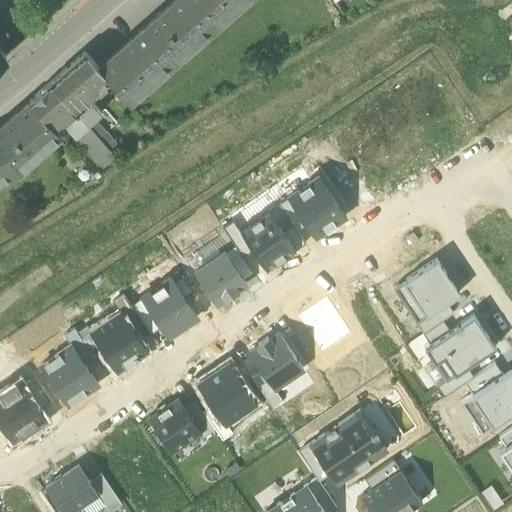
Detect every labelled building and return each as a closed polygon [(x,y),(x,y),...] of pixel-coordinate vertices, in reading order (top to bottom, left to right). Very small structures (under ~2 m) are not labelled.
[(175,62),(213,29),(187,0),(172,0),(143,26),(175,62)] [(245,0),(187,0),(213,29),(245,0)] [(129,103),(175,62),(143,26),(97,66),(109,80),(129,103)] [(104,84),(109,80),(97,66),(84,51),(50,81),(88,124),(94,119),(101,113),(93,104),(87,102),(88,98),(93,94),(95,97),(107,87),(104,84)] [(75,136),(75,135),(88,124),(50,81),(29,99),(56,131),(60,128),(57,124),(60,121),(66,121),(68,127),(75,136)] [(61,137),(56,131),(29,99),(17,110),(49,147),(61,137)] [(32,162),(49,147),(17,110),(0,125),(0,151),(13,172),(14,173),(29,160),(32,162)] [(105,132),(94,119),(88,124),(99,137),(105,132)] [(99,137),(88,124),(75,135),(97,160),(110,150),(99,137)] [(110,150),(116,145),(105,132),(99,137),(110,150)] [(0,178),(13,172),(0,151),(0,178)] [(289,196),(307,222),(316,236),(346,215),(319,176),(289,196)] [(307,222),(289,196),(279,203),(293,223),(297,229),(307,222)] [(286,256),(296,249),(282,229),(269,210),(240,229),(239,230),(253,249),(266,269),(276,263),(275,261),(285,254),(286,256)] [(243,256),(253,249),(239,230),(240,229),(233,219),(223,226),(243,256)] [(293,223),(282,229),(296,249),(306,243),(297,229),(293,223)] [(196,272),(217,303),(246,283),(225,252),(196,272)] [(275,261),(276,263),(286,256),(285,254),(275,261)] [(437,257),(393,287),(416,322),(447,301),(461,292),(437,257)] [(182,273),(173,280),(184,296),(194,290),(182,273)] [(171,276),(142,296),(162,325),(169,335),(197,316),(184,296),(173,280),(171,276)] [(134,330),(144,323),(131,303),(124,293),(114,300),(121,310),(134,330)] [(142,296),(131,303),(144,323),(151,333),(162,325),(142,296)] [(327,296),(298,316),(307,329),(322,352),(352,332),(327,296)] [(454,311),(447,301),(416,322),(423,332),(443,319),(454,311)] [(121,310),(91,330),(101,345),(118,370),(148,350),(134,330),(121,310)] [(450,329),(432,341),(455,374),(467,365),(496,345),(474,313),(450,329)] [(423,332),(430,342),(432,341),(450,329),(443,319),(423,332)] [(78,332),(91,352),(101,345),(91,330),(88,325),(78,332)] [(91,352),(78,332),(75,327),(65,334),(71,344),(85,363),(95,357),(91,352)] [(327,359),(322,352),(307,329),(297,336),(317,365),(327,359)] [(259,345),(250,351),(262,369),(274,387),(304,367),(279,331),(270,338),(268,336),(258,343),(259,345)] [(450,377),(455,374),(432,341),(430,342),(424,346),(435,362),(439,359),(450,376),(450,377)] [(85,363),(71,344),(42,364),(68,403),(98,383),(85,363)] [(439,359),(435,362),(446,379),(450,376),(439,359)] [(465,381),(472,391),(501,371),(495,361),(474,375),(465,381)] [(199,383),(213,403),(226,422),(227,422),(255,402),(228,363),(199,383)] [(446,379),(437,385),(444,395),(465,381),(474,375),(467,365),(455,374),(450,377),(450,376),(446,379)] [(492,426),(511,412),(511,368),(510,365),(501,371),(472,391),(470,392),(492,426)] [(274,387),(262,369),(252,376),(272,406),(282,399),(274,387)] [(35,376),(24,383),(40,408),(52,400),(35,376)] [(47,418),(40,408),(24,383),(20,378),(0,391),(0,422),(13,441),(47,418)] [(178,397),(149,416),(172,450),(200,431),(201,431),(184,406),(178,397)] [(201,431),(200,431),(203,436),(215,428),(202,409),(195,398),(184,406),(201,431)] [(370,402),(360,409),(377,433),(387,448),(397,441),(370,402)] [(234,432),(227,422),(226,422),(213,403),(202,409),(215,428),(223,439),(234,432)] [(360,409),(355,412),(372,436),(377,433),(360,409)] [(310,443),(330,473),(341,465),(347,475),(387,448),(377,433),(372,436),(355,412),(310,443)] [(511,426),(499,435),(506,446),(511,441),(511,426)] [(127,490),(157,469),(143,450),(130,430),(100,450),(127,490)] [(511,441),(506,446),(499,450),(511,468),(511,441)] [(153,443),(143,450),(157,469),(163,479),(173,473),(153,443)] [(319,480),(330,473),(310,443),(299,450),(317,477),(319,480)] [(372,488),(400,469),(393,459),(365,478),(372,488)] [(79,464),(46,487),(62,511),(70,511),(81,504),(98,493),(90,481),(79,464)] [(337,482),(347,475),(341,465),(330,473),(337,482)] [(400,469),(372,488),(361,495),(372,511),(406,511),(423,501),(401,468),(400,469)] [(122,503),(101,473),(90,481),(98,493),(106,505),(110,511),(122,503)] [(329,511),(337,507),(319,480),(317,477),(307,484),(326,511),(329,511)] [(326,511),(307,484),(265,511),(326,511)] [(86,511),(94,511),(106,505),(98,493),(81,504),(86,511)]
